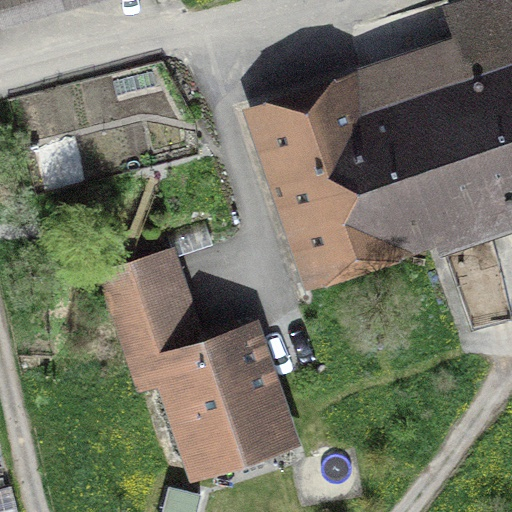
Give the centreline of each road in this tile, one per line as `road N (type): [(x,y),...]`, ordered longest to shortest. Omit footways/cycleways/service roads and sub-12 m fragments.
road 1 (unclassified): [(338,0),(0,87)]
road 2 (track): [(403,511),(511,368)]
